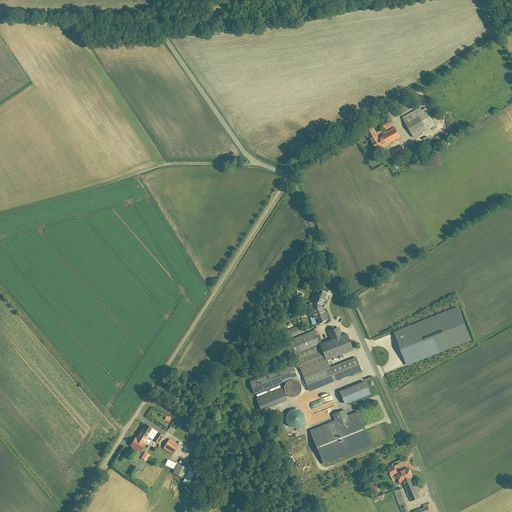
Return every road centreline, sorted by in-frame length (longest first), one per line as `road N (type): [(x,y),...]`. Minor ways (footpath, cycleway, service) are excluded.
road 1 (residential): [(73,511),(288,177)]
road 2 (unclassified): [(439,511),(288,177)]
road 3 (residential): [(288,177),(511,27)]
road 4 (residential): [(153,0),(164,36),(242,152),(288,177)]
road 5 (track): [(0,281),(126,425)]
